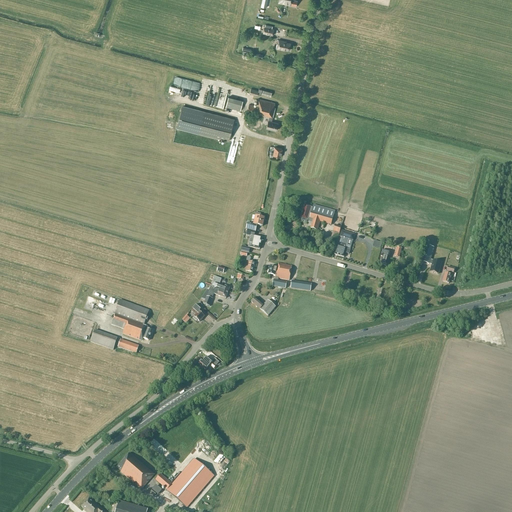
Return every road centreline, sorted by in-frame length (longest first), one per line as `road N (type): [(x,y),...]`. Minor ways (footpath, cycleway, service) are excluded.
road 1 (tertiary): [(267,243),(435,291),(511,283)]
road 2 (tertiary): [(267,243),(319,0)]
road 3 (secondary): [(297,349),(511,295)]
road 4 (unclassified): [(90,450),(151,400),(218,324),(236,321)]
